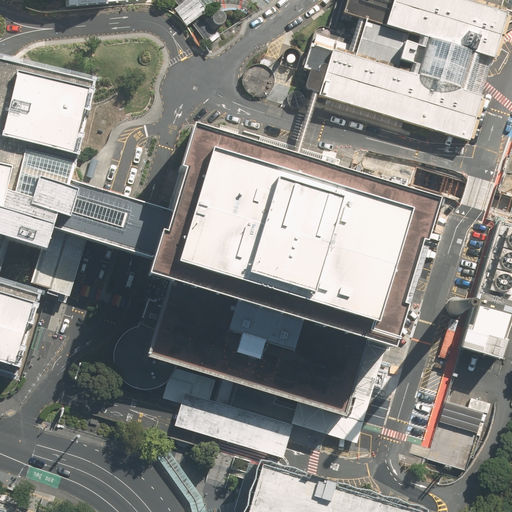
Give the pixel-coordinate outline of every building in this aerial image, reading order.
[(173,10),(186,27),(192,23),(195,20),(202,15),(206,12),(203,8),(199,3),(196,0),(185,0),(182,3),(179,5),(173,10)] [(196,0),(199,3),(203,8),(214,1),(219,0),(245,0),(249,1),(259,9),(268,2),(264,0),(196,0)] [(310,71),(306,86),(305,89),(307,91),(312,93),(318,95),(318,97),(452,137),(468,142),(482,97),(471,94),(461,91),(466,73),(472,54),(483,57),(493,60),(498,44),(506,16),(508,10),(501,8),(503,0),(343,0),(339,14),(343,15),(359,20),(348,58),(330,52),(310,46),(303,69),(310,71)] [(213,22),(214,24),(216,25),(218,25),(220,24),(222,23),(223,22),(224,20),(224,18),(224,16),(223,14),(221,13),(219,12),(217,12),(215,13),(213,14),(212,16),(212,18),(212,20),(213,22)] [(217,32),(209,38),(212,42),(220,36),(217,32)] [(287,62),(288,63),(289,64),(291,64),(292,63),(293,62),(294,61),(295,60),(294,58),(294,57),(293,56),(291,56),(290,55),(289,56),(288,56),(287,57),(286,58),(286,60),(286,61),(287,62)] [(0,372),(15,377),(18,367),(38,305),(40,297),(0,283),(0,258),(6,239),(43,251),(47,252),(50,241),(53,230),(54,228),(57,216),(70,220),(78,192),(68,190),(69,184),(76,157),(92,97),(94,89),(0,66),(0,372)] [(265,97),(269,94),(273,90),(275,85),(275,80),(273,75),(270,71),(266,68),(261,66),(256,66),(251,68),(247,72),(244,76),(243,81),(244,86),(246,91),(250,95),(254,97),(260,98),(265,97)] [(304,97),(302,94),(300,92),(298,91),(295,91),(292,91),(290,93),(288,95),(287,98),(287,101),(288,104),(290,106),(292,107),(295,108),(298,108),(300,107),(302,105),(304,102),(304,99),(304,97)] [(152,261),(147,277),(154,279),(145,309),(139,329),(130,332),(122,338),(117,345),(114,354),(113,363),(116,372),(121,380),(130,387),(140,390),(151,390),(151,394),(181,403),(184,393),(238,409),(292,425),(342,439),(357,444),(378,378),(381,367),(385,355),(387,349),(400,307),(395,306),(398,297),(401,288),(403,279),(412,251),(414,242),(419,243),(426,222),(433,224),(438,209),(431,206),(432,203),(420,199),(409,196),(403,194),(405,187),(407,181),(391,176),(387,189),(298,163),(292,161),(191,131),(180,169),(179,172),(183,174),(179,187),(175,201),(171,213),(165,236),(160,234),(152,261)] [(90,160),(85,178),(92,180),(97,162),(90,160)] [(43,251),(32,284),(62,294),(69,297),(86,241),(99,245),(132,255),(150,260),(152,261),(160,234),(165,236),(171,213),(165,211),(146,206),(115,197),(94,191),(69,184),(68,190),(78,192),(70,220),(57,216),(54,228),(53,230),(50,241),(47,252),(43,251)] [(511,225),(497,221),(459,347),(500,359),(511,318),(511,225)] [(238,409),(184,393),(181,403),(181,404),(180,406),(177,417),(174,427),(228,443),(282,458),(285,448),(290,432),(292,425),(238,409)] [(443,401),(437,420),(465,429),(476,432),(482,413),(443,401)] [(168,452),(158,458),(191,502),(192,511),(203,511),(204,511),(201,498),(168,452)] [(420,511),(381,499),(338,486),(323,482),(311,478),(299,474),(283,470),(262,464),(257,479),(246,511),(420,511)] [(0,501),(17,507),(15,511),(50,511),(54,501),(27,492),(25,500),(0,492),(0,501)]
